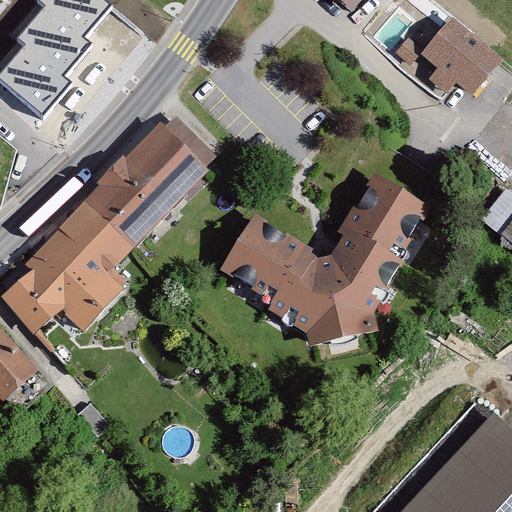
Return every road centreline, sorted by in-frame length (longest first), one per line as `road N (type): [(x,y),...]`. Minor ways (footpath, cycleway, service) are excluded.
road 1 (secondary): [(0,247),(140,107),(223,0)]
road 2 (residential): [(301,0),(436,115),(436,164)]
